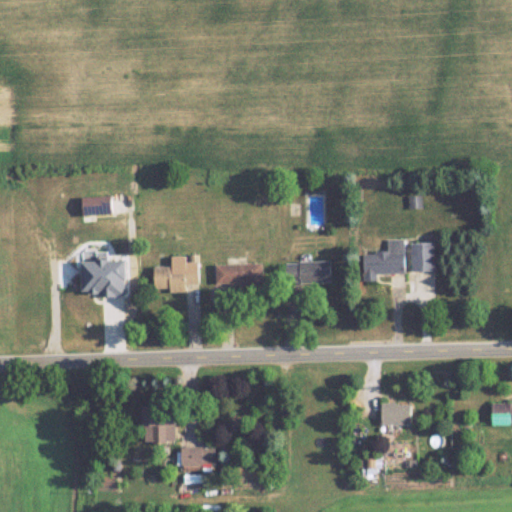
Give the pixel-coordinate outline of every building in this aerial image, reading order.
[(113,196),(81,196),(81,214),(113,213),(113,196)] [(406,273),(405,239),(387,239),(388,253),(365,253),(365,281),(378,281),(378,274),(406,273)] [(412,271),(435,271),(435,242),(412,242),(412,271)] [(87,290),(132,290),(132,268),(106,268),(106,258),(87,258),(87,290)] [(287,261),(287,283),(333,283),(333,261),(287,261)] [(264,263),(218,263),(218,285),(264,285),(264,263)] [(155,265),(155,289),(201,289),(201,265),(155,265)] [(511,401),(493,402),(493,424),(511,424),(511,401)] [(381,403),(381,424),(412,424),(412,403),(381,403)] [(145,405),(145,441),(177,441),(177,405),(145,405)] [(183,446),(183,465),(216,465),(216,446),(183,446)]
